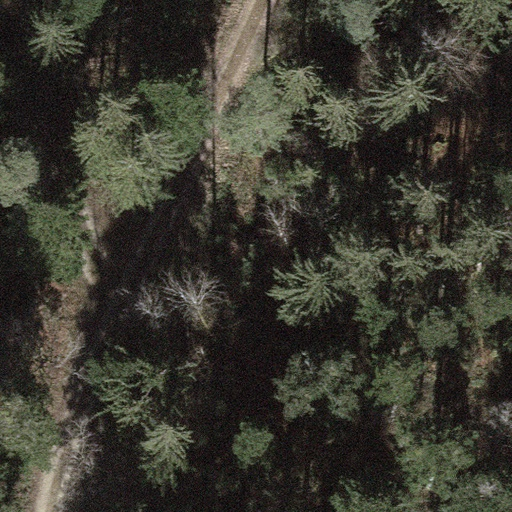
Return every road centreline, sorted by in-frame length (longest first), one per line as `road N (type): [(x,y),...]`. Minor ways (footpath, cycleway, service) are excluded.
road 1 (track): [(234,0),(147,174),(54,418),(46,511)]
road 2 (track): [(54,418),(0,265)]
